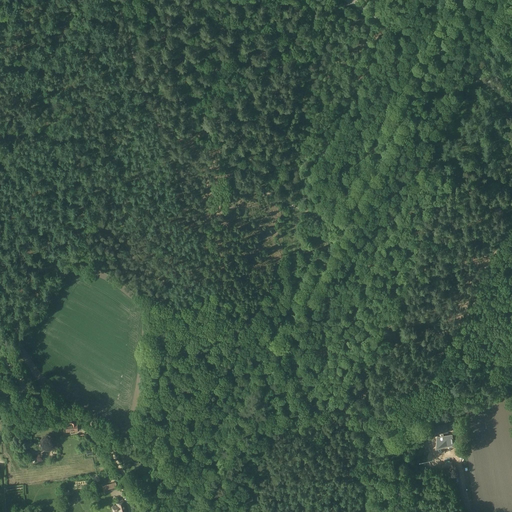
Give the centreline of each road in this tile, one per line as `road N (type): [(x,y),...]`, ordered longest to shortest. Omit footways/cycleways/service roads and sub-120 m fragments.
road 1 (track): [(291,325),(461,0)]
road 2 (residential): [(141,511),(95,430),(27,389),(3,357)]
road 3 (tertiary): [(511,102),(348,0)]
road 4 (track): [(203,511),(271,367)]
